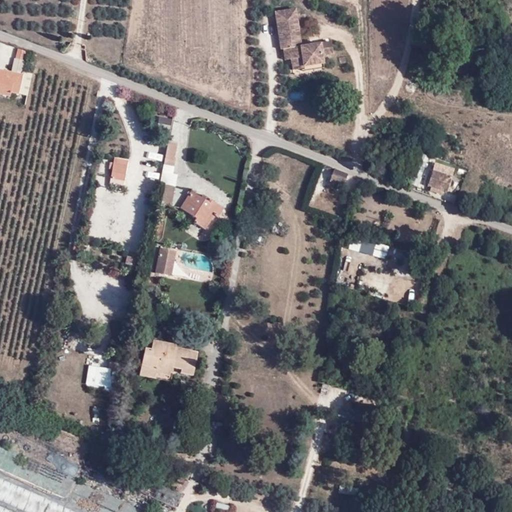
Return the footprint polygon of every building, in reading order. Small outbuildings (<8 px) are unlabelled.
[(304,67),(323,64),(322,56),(332,54),(331,43),(300,48),(294,10),(275,13),(281,51),(283,50),(285,59),(291,60),(293,71),(304,69),(304,67)] [(28,51),(19,49),(13,73),(0,69),(0,94),(10,97),(11,92),(18,93),(28,51)] [(28,93),(33,73),(25,71),(20,91),(28,93)] [(179,141),(169,139),(160,184),(176,187),(178,175),(172,174),(179,141)] [(128,159),(114,158),(111,177),(125,179),(128,159)] [(433,160),(427,190),(447,194),(453,164),(433,160)] [(343,185),(346,175),(333,170),(330,180),(343,185)] [(207,201),(191,190),(180,207),(196,217),(193,221),(206,229),(215,216),(218,218),(224,209),(209,199),(207,201)] [(139,211),(149,210),(148,203),(138,204),(139,211)] [(93,211),(91,227),(106,229),(109,214),(93,211)] [(131,211),(129,219),(127,218),(122,236),(137,240),(142,221),(138,220),(140,214),(131,211)] [(374,246),(376,259),(392,256),(390,244),(374,246)] [(344,259),(359,259),(359,246),(345,246),(344,259)] [(402,246),(401,256),(409,257),(410,247),(402,246)] [(172,274),(176,251),(161,248),(157,272),(172,274)] [(418,279),(419,272),(396,268),(395,275),(418,279)] [(360,284),(373,288),(376,279),(363,275),(360,284)] [(414,298),(416,286),(408,286),(407,298),(414,298)] [(150,347),(144,346),(138,376),(171,383),(173,373),(195,378),(201,351),(178,346),(175,342),(152,338),(150,347)] [(112,369),(98,367),(95,386),(109,387),(112,369)] [(341,409),(337,420),(355,426),(359,415),(341,409)] [(77,511),(0,477),(0,500),(26,511),(77,511)] [(339,484),(338,493),(358,495),(359,486),(339,484)] [(166,488),(162,502),(177,506),(180,491),(166,488)] [(216,501),(215,508),(229,511),(231,505),(216,501)]
